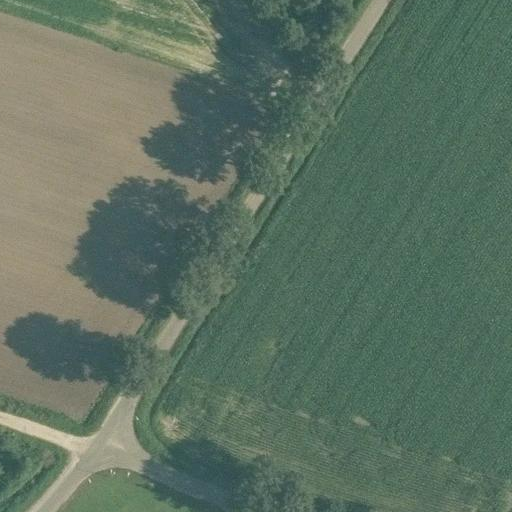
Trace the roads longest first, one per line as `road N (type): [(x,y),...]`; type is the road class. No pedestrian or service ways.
road 1 (unclassified): [(97,446),(382,0)]
road 2 (unclassified): [(268,511),(97,446)]
